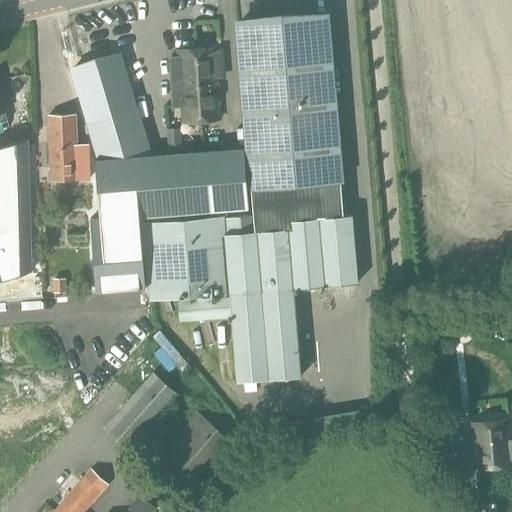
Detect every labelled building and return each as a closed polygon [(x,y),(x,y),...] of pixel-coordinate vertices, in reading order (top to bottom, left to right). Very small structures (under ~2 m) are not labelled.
[(305,18),(238,24),(253,215),(225,217),(225,215),(144,222),(151,300),(229,293),(229,295),(231,316),(236,381),(302,375),(294,288),(358,283),(352,215),(320,218),(312,118),(336,116),(327,16),(315,17),(315,14),(304,15),(305,18)] [(215,48),(198,49),(203,120),(220,119),(217,78),(223,77),(221,49),(216,50),(215,48)] [(179,56),(169,57),(173,107),(183,107),(184,121),(203,120),(198,49),(179,51),(179,56)] [(119,55),(74,68),(96,143),(95,143),(97,160),(96,160),(101,217),(91,218),(96,293),(144,289),(139,216),(209,210),(249,207),(244,147),(204,151),(135,156),(133,132),(141,130),(119,55)] [(0,122),(8,121),(5,111),(7,110),(0,83),(0,122)] [(77,145),(76,114),(49,115),(50,147),(47,147),(47,163),(51,163),(51,179),(90,178),(89,145),(77,145)] [(28,139),(0,147),(0,280),(33,271),(28,139)] [(412,189),(412,200),(431,201),(432,190),(412,189)] [(82,240),(82,203),(49,203),(49,215),(63,215),(63,239),(82,240)] [(54,278),(54,292),(66,292),(66,278),(54,278)] [(201,319),(231,316),(229,295),(199,298),(201,319)] [(0,364),(110,357),(108,324),(70,326),(71,342),(0,346),(0,364)] [(105,427),(130,449),(178,395),(152,373),(105,427)] [(173,429),(177,433),(148,466),(189,502),(238,447),(197,410),(184,425),(182,423),(181,423),(179,422),(173,429)] [(476,467),(511,464),(507,420),(471,423),(476,467)] [(83,511),(108,485),(91,470),(53,511),(83,511)] [(154,511),(158,508),(142,493),(128,509),(130,511),(154,511)] [(511,511),(511,498),(496,501),(497,511),(511,511)]
